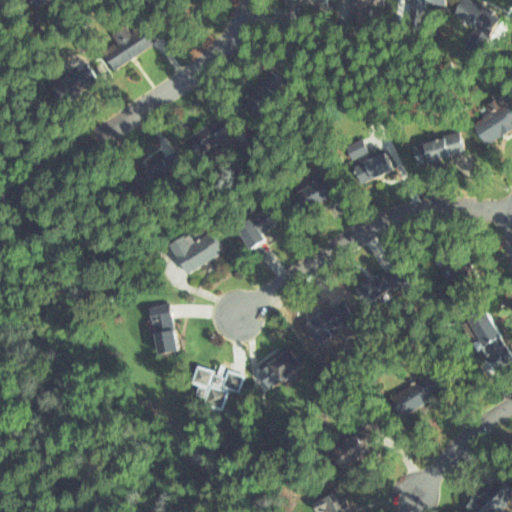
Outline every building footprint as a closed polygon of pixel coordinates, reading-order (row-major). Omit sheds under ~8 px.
[(329,0),(287,0),(287,24),(300,24),(301,9),(329,9),(329,0)] [(315,32),(321,0),(302,0),(296,28),(315,32)] [(355,0),(354,23),(367,23),(367,0),(355,0)] [(447,0),(413,0),(411,15),(426,17),(428,3),(446,5),(447,0)] [(498,14),(471,0),(451,0),(446,10),(488,33),(498,14)] [(0,27),(10,25),(7,3),(0,4),(0,27)] [(110,69),(158,36),(149,23),(129,37),(119,22),(108,30),(116,40),(113,42),(108,36),(94,46),(110,69)] [(51,102),(92,77),(81,60),(40,85),(51,102)] [(251,118),(283,82),(268,69),(236,104),(251,118)] [(511,110),(511,121),(482,143),(466,121),(486,107),(482,101),(498,90),(511,110)] [(191,154),(229,126),(217,109),(179,137),(191,154)] [(458,126),(412,136),(416,156),(462,146),(458,126)] [(253,165),(268,157),(257,135),(241,143),(253,165)] [(364,148),(346,154),(341,141),(359,135),(364,148)] [(369,158),(372,156),(365,138),(348,145),(354,160),(367,154),(369,158)] [(386,165),(355,176),(348,158),(379,147),(386,165)] [(188,171),(179,152),(141,169),(150,188),(188,171)] [(355,165),(363,183),(395,169),(387,152),(355,165)] [(128,198),(166,169),(154,153),(116,181),(128,198)] [(297,212),(336,185),(324,168),(285,195),(297,212)] [(264,204),(230,223),(244,248),(262,238),(258,231),(274,222),(264,204)] [(220,255),(185,275),(166,243),(185,232),(193,246),(209,237),(220,255)] [(436,279),(435,235),(465,234),(466,279),(436,279)] [(363,296),(398,271),(386,254),(351,278),(363,296)] [(369,303),(406,279),(396,263),(359,288),(369,303)] [(166,299),(175,350),(157,353),(148,302),(166,299)] [(313,340),(347,316),(335,299),(301,323),(313,340)] [(465,313),(499,372),(511,364),(511,353),(483,303),(465,313)] [(262,381),(297,357),(284,339),(250,364),(262,381)] [(261,371),(273,388),(304,365),(292,348),(261,371)] [(202,388),(187,383),(195,360),(215,367),(213,372),(221,375),(224,366),(244,373),(238,391),(225,387),(217,410),(197,403),(202,388)] [(402,414),(436,389),(424,372),(390,396),(402,414)] [(337,465),(371,440),(359,423),(325,447),(337,465)] [(510,487),(487,511),(457,511),(461,507),(457,504),(469,490),(475,493),(493,472),(510,487)] [(321,501),(326,511),(349,511),(340,492),(321,501)]
